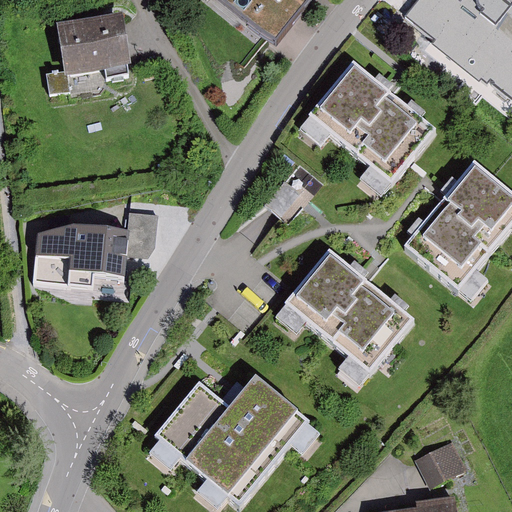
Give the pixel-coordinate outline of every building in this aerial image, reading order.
[(208,0),(275,52),(316,0),(208,0)] [(420,0),(406,19),(459,60),(464,51),(479,63),(474,70),(511,99),(511,53),(507,49),(511,42),(511,0),(472,0),(473,7),(479,13),(472,21),(461,14),(459,2),(455,0),(420,0)] [(115,20),(55,29),(60,72),(41,76),(44,95),(66,91),(63,71),(97,65),(99,78),(123,75),(116,29),(115,20)] [(433,135),(354,73),(312,125),(391,188),(433,135)] [(511,233),(511,200),(475,170),(404,253),(457,298),(511,233)] [(293,178),(268,202),(289,223),(313,199),(293,178)] [(159,217),(130,215),(129,234),(127,258),(149,260),(155,250),(156,237),(159,217)] [(127,258),(129,234),(69,227),(40,235),(34,286),(69,288),(70,285),(93,287),(93,280),(125,283),(127,258)] [(415,327),(331,258),(287,312),(371,380),(415,327)] [(243,511),(307,433),(256,392),(231,422),(200,397),(159,448),(238,511),(243,511)] [(460,471),(446,444),(417,462),(429,487),(460,471)] [(451,511),(450,500),(412,506),(413,511),(451,511)]
